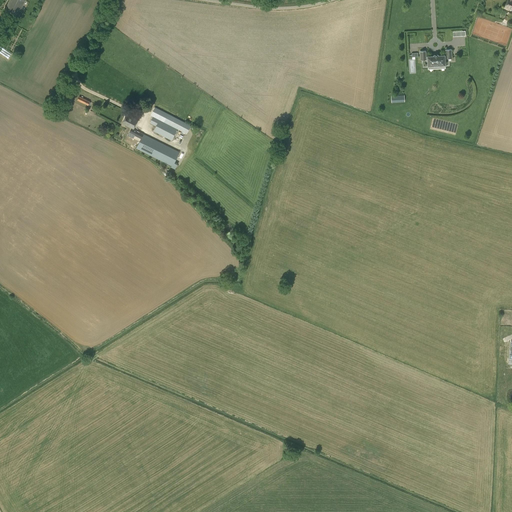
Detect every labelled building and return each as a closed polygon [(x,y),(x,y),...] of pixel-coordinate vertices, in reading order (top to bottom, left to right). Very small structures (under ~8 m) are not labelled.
[(25,0),(9,0),(4,10),(18,16),(25,0)] [(445,65),(445,60),(444,58),(446,58),(452,58),(451,49),(445,50),(446,56),(444,56),(444,55),(438,56),(437,55),(434,55),(434,56),(427,56),(427,57),(426,57),(425,51),(420,51),(420,60),(426,60),(426,59),(427,59),(428,65),(428,66),(433,66),(433,67),(439,67),(439,65),(445,65)] [(79,96),(77,99),(87,104),(89,101),(79,96)] [(149,123),(156,126),(154,130),(171,139),(177,128),(187,133),(191,126),(154,107),(151,114),(153,115),(149,123)] [(126,114),(122,123),(131,128),(133,129),(138,120),(126,114)] [(129,132),(141,138),(143,135),(133,130),(133,129),(131,128),(129,132)] [(179,153),(143,135),(141,138),(136,148),(173,166),(179,153)]
